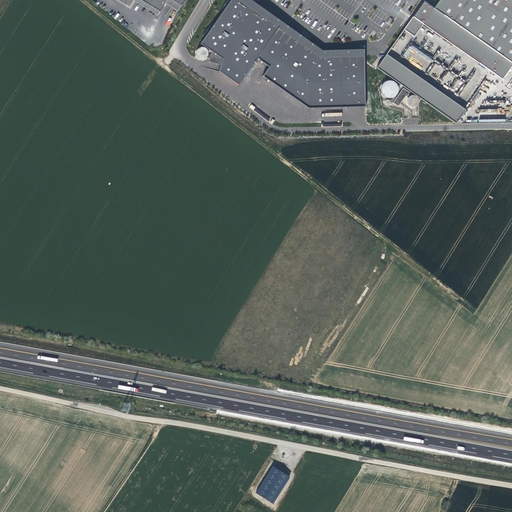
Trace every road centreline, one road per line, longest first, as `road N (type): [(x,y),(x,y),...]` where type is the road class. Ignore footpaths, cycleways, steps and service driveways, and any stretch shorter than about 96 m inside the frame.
road 1 (track): [(511,484),(0,388)]
road 2 (motorway): [(511,442),(0,350)]
road 3 (motorway): [(0,363),(511,455)]
road 4 (track): [(511,340),(162,66)]
